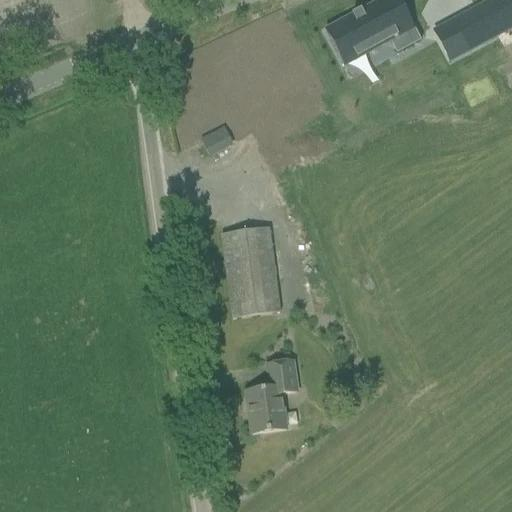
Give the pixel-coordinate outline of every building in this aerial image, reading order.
[(395,0),(385,0),(323,33),(341,69),(388,44),(395,56),(419,44),(395,0)] [(511,0),(493,0),(432,33),(448,63),(511,28),(511,0)] [(237,103),(245,118),(321,77),(297,32),(198,85),(214,115),(237,103)] [(201,140),(209,158),(233,147),(225,129),(201,140)] [(221,238),(233,320),(279,313),(267,231),(221,238)] [(506,339),(255,511),(367,511),(511,412),(511,312),(504,318),(494,304),(486,310),(506,339)] [(246,395),(252,437),(286,433),(281,397),(297,395),(292,365),(267,368),(270,392),(246,395)]
